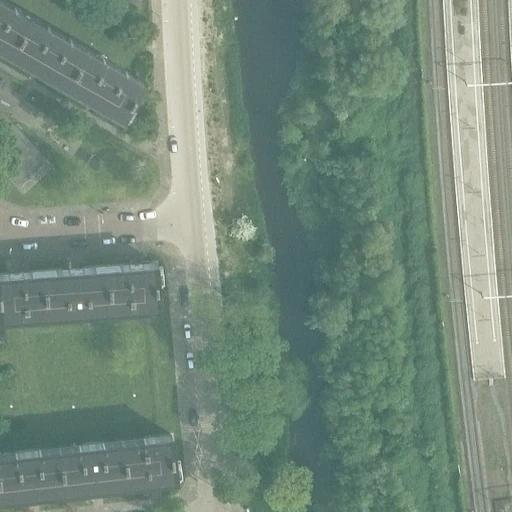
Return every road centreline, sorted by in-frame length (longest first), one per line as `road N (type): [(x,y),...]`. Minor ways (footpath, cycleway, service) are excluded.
road 1 (residential): [(217,511),(188,222)]
road 2 (residential): [(188,222),(180,0)]
road 3 (residential): [(188,222),(0,228)]
